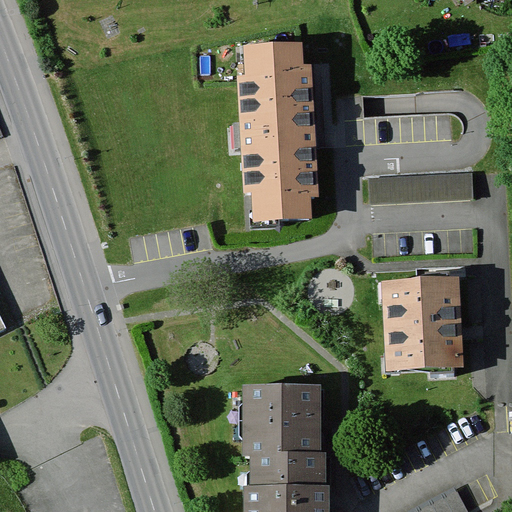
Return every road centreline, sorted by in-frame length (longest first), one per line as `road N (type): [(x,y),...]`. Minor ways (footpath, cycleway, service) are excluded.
road 1 (residential): [(502,389),(491,215),(352,220)]
road 2 (residential): [(86,286),(336,242),(352,220)]
road 3 (tertiary): [(86,286),(0,37)]
road 4 (tertiary): [(155,511),(86,286)]
